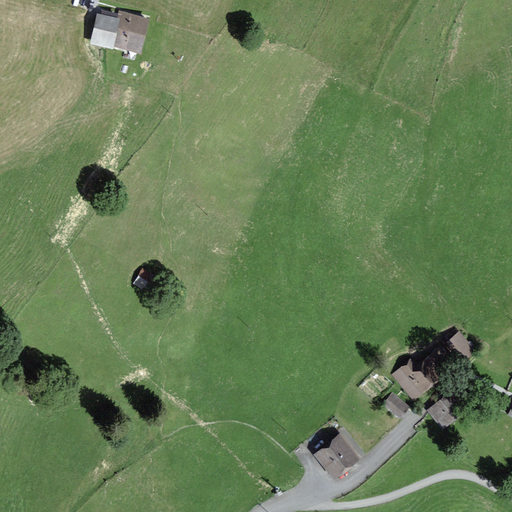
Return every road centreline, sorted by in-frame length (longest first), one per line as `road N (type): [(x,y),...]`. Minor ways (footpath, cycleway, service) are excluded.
road 1 (unclassified): [(511,497),(451,474),(361,503),(310,500)]
road 2 (unclassified): [(310,500),(356,473),(433,398)]
